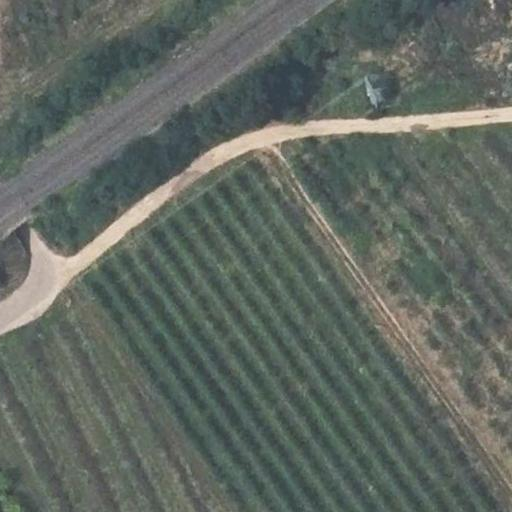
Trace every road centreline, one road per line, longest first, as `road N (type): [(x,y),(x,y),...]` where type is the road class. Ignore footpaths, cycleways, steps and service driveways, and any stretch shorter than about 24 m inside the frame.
road 1 (track): [(47,275),(84,257),(174,183),(263,135),(511,112)]
road 2 (unclassified): [(0,195),(34,241),(47,275),(30,301),(0,319)]
